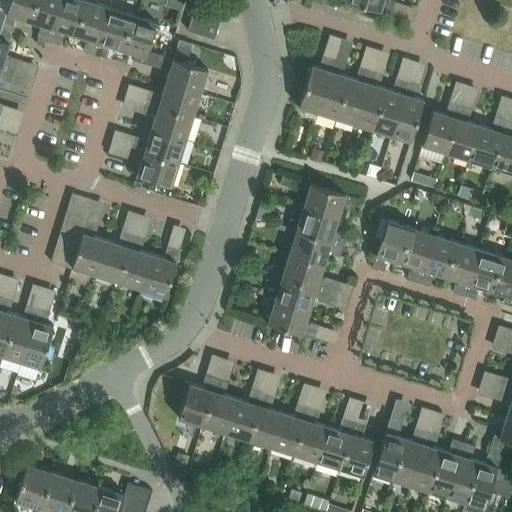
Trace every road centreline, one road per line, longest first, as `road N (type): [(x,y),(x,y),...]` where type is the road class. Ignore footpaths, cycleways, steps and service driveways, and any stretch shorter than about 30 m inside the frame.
road 1 (residential): [(340,375),(370,276),(491,313),(461,410),(391,390)]
road 2 (residential): [(20,168),(56,53),(116,70),(85,182)]
road 3 (residential): [(223,229),(265,80),(254,21)]
road 4 (residential): [(254,21),(295,15),(413,53)]
road 5 (residential): [(340,375),(192,329)]
road 6 (unclassified): [(185,511),(117,373)]
road 7 (residential): [(223,229),(85,182)]
road 8 (residential): [(60,183),(34,271),(0,261)]
road 9 (residential): [(2,423),(117,373)]
